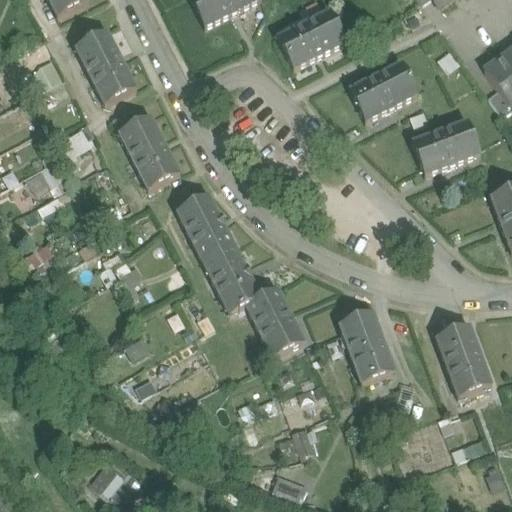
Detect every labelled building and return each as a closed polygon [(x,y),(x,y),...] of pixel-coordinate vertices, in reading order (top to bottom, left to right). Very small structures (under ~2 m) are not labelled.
[(45,0),(57,23),(89,8),(84,0),(45,0)] [(253,0),(194,0),(188,3),(204,35),(258,8),(253,0)] [(432,4),(428,0),(412,0),(421,11),(432,4)] [(428,0),(432,4),(438,13),(456,0),(428,0)] [(330,18),(276,45),(292,76),(346,50),(330,18)] [(137,96),(108,39),(76,55),(104,112),(137,96)] [(511,67),(507,61),(483,78),(497,97),(511,117),(511,118),(511,67)] [(25,78),(35,97),(61,85),(51,65),(25,78)] [(402,70),(348,97),(364,129),(418,102),(402,70)] [(0,97),(11,91),(5,80),(0,82),(0,97)] [(497,97),(487,104),(501,124),(511,117),(497,97)] [(180,181),(151,124),(118,141),(148,198),(180,181)] [(468,128),(412,149),(424,182),(480,161),(468,128)] [(59,171),(92,164),(86,135),(54,142),(59,171)] [(511,196),(490,204),(511,261),(511,260),(511,196)] [(244,274),(208,203),(176,219),(228,321),(244,313),(260,305),(250,285),(252,284),(246,273),(244,274)] [(118,280),(126,292),(141,282),(133,270),(118,280)] [(260,305),(244,313),(272,367),(304,350),(277,296),(260,305)] [(395,379),(372,319),(338,332),(360,392),(395,379)] [(491,394),(469,333),(435,345),(458,406),(491,394)] [(293,436),(293,458),(310,458),(310,436),(293,436)] [(479,443),(449,456),(454,468),(484,455),(479,443)] [(92,494),(114,511),(121,511),(140,490),(119,473),(114,479),(108,474),(92,494)] [(276,485),(273,500),(302,504),(304,489),(276,485)]
